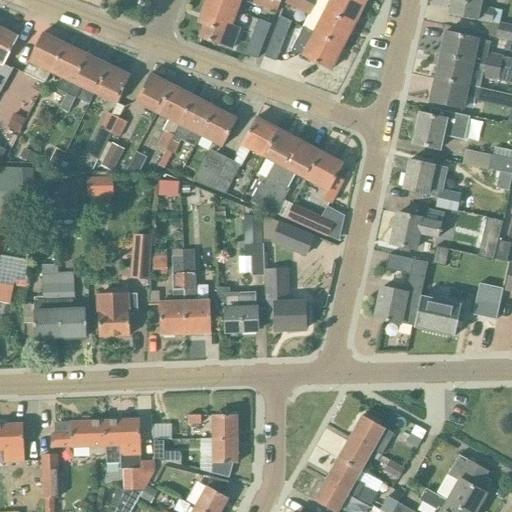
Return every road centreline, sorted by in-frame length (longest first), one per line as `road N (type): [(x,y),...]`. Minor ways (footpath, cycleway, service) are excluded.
road 1 (residential): [(273,376),(0,384)]
road 2 (residential): [(329,375),(383,128)]
road 3 (residential): [(383,128),(156,47)]
road 4 (residential): [(511,371),(329,375)]
road 5 (residential): [(257,511),(272,484),(273,376)]
road 6 (residential): [(156,47),(27,0)]
road 7 (residential): [(383,128),(410,0)]
